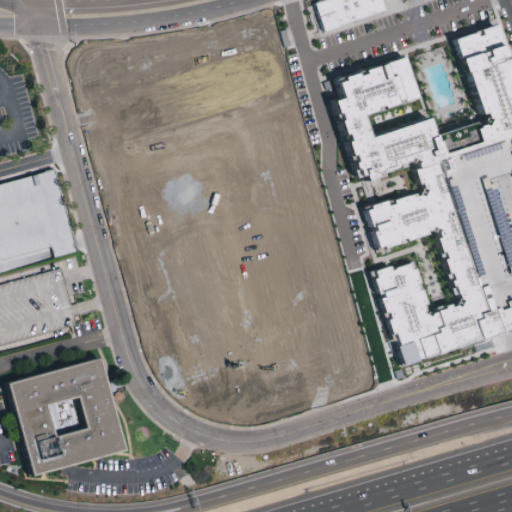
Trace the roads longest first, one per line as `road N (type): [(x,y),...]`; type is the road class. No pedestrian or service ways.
road 1 (tertiary): [(264,440),(200,435),(149,393),(120,323),(41,29)]
road 2 (motorway): [(293,478),(145,511),(61,510),(0,491)]
road 3 (tertiary): [(511,367),(264,440)]
road 4 (motorway): [(511,415),(293,478)]
road 5 (secondary): [(41,29),(151,24),(251,0)]
road 6 (motorway): [(511,456),(326,511)]
